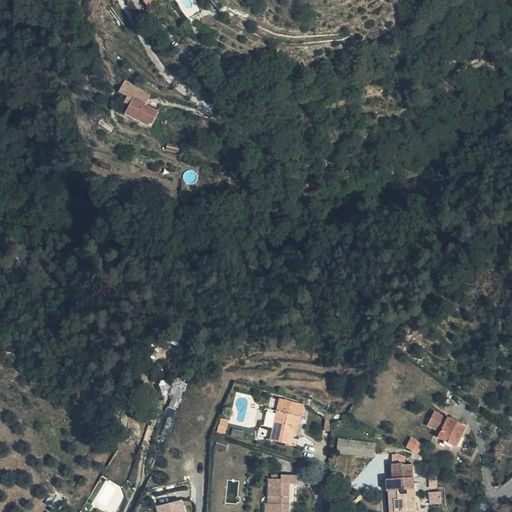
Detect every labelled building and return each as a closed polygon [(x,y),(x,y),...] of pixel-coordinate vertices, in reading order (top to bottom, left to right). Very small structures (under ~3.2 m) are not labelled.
[(161,0),(150,0),(157,10),(164,6),(161,1),(161,0)] [(117,87),(121,79),(105,72),(100,82),(109,86),(106,92),(111,94),(107,103),(133,116),(140,101),(127,95),(128,92),(117,87)] [(132,84),(121,79),(117,87),(128,92),(132,84)] [(292,399),(280,394),(268,441),(288,447),(290,438),(294,439),(299,419),(292,417),(294,410),(289,409),(292,399)] [(303,402),(292,399),(289,409),(294,410),(292,417),(299,419),(303,402)] [(454,445),(464,425),(445,416),(444,418),(430,412),(424,425),(438,431),(435,437),(454,445)] [(417,453),(420,447),(422,443),(410,436),(407,440),(404,445),(417,453)] [(376,455),(377,440),(338,439),(338,454),(376,455)] [(392,498),(391,511),(411,511),(412,509),(412,490),(411,490),(411,465),(401,465),(401,463),(390,463),(391,478),(385,479),(385,490),(395,490),(395,498),(392,498)] [(287,511),(288,484),(296,484),(296,475),(281,475),(281,478),(269,478),(268,496),(271,496),(271,503),(264,502),(263,511),(287,511)] [(70,497),(78,484),(70,478),(61,491),(70,497)] [(385,490),(385,511),(391,511),(392,498),(395,498),(395,490),(385,490)] [(429,493),(429,504),(441,504),(441,493),(429,493)] [(183,511),(179,498),(156,506),(157,511),(183,511)]
